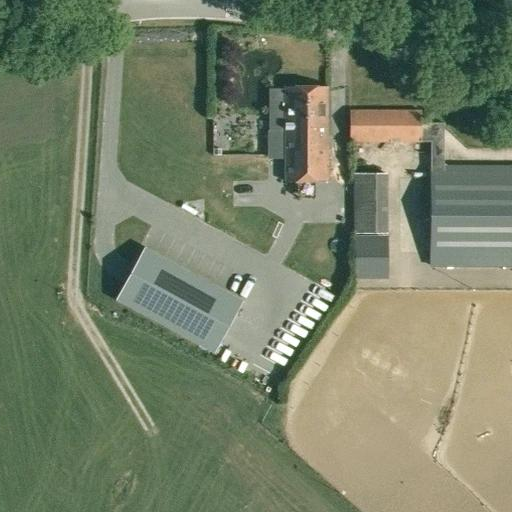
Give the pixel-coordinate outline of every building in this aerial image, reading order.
[(285,87),(285,182),(327,182),(327,86),(285,87)] [(511,265),(511,166),(443,166),(443,124),(420,123),(420,111),(349,110),(349,141),(430,141),(430,265),(511,265)] [(368,235),(388,235),(388,174),(354,174),(354,234),(368,235)] [(140,245),(112,298),(209,352),(238,299),(140,245)] [(336,247),(335,268),(354,269),(354,248),(336,247)] [(311,273),(304,290),(314,294),(320,277),(311,273)] [(288,365),(302,349),(292,340),(278,356),(288,365)]
